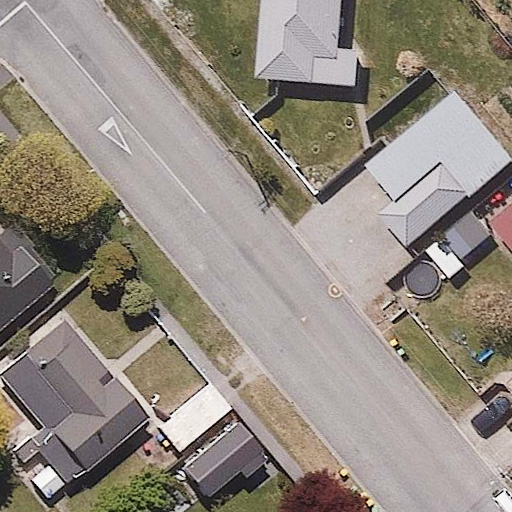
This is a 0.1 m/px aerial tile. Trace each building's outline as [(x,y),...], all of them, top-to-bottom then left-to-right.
[(349,44),(350,0),(263,0),(257,76),(369,81),(371,45),(349,44)] [(398,194),(380,210),(414,249),(511,164),(511,142),(459,82),(369,161),(398,194)] [(511,196),(487,218),(511,247),(511,196)] [(0,318),(49,274),(0,219),(0,318)] [(59,305),(0,356),(0,371),(33,415),(2,439),(47,497),(147,419),(59,305)]
